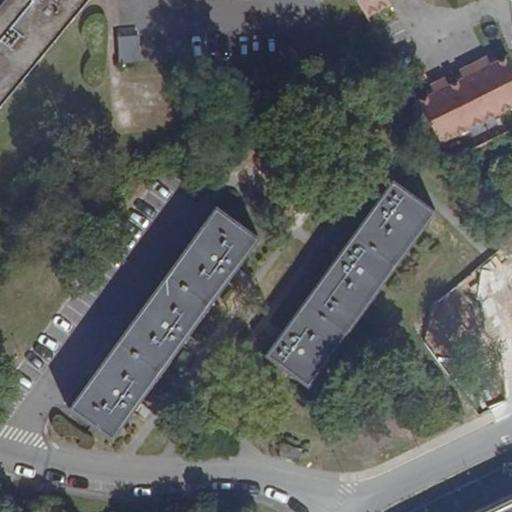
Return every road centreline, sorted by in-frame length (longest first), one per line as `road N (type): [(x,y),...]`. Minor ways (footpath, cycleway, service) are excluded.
road 1 (residential): [(345,511),(254,479),(79,480),(0,458)]
road 2 (residential): [(511,429),(352,511)]
